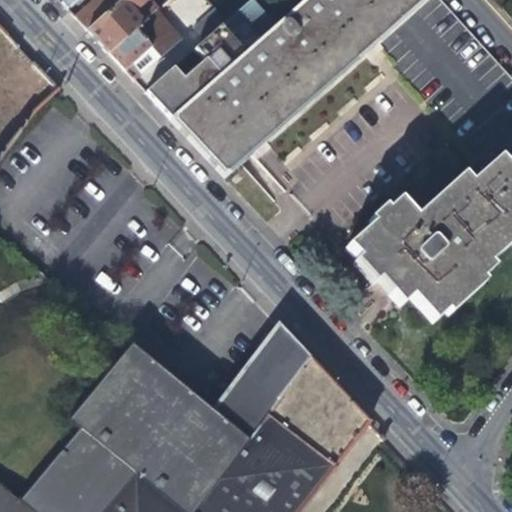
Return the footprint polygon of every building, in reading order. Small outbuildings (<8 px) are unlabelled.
[(87,36),(107,57),(145,23),(140,18),(136,21),(128,13),(132,9),(137,10),(146,1),(145,0),(122,0),(120,3),(116,0),(95,0),(73,20),(87,36)] [(433,0),(309,0),(277,29),(260,43),(243,58),(169,124),(225,183),(245,166),(263,150),(362,63),(433,0)] [(236,17),(260,43),(277,29),(252,2),(236,17)] [(191,33),(203,45),(219,31),(226,26),(214,13),(191,33)] [(150,51),(159,61),(179,43),(154,15),(145,23),(107,57),(116,67),(133,84),(140,78),(130,68),(150,51)] [(243,58),(219,31),(203,45),(145,97),(151,105),(163,117),(169,124),(243,58)] [(140,78),(159,61),(150,51),(130,68),(140,78)] [(511,184),(493,164),(466,189),(458,180),(411,223),(394,206),(344,254),(390,303),(399,312),(408,304),(431,329),(489,275),(485,270),(511,244),(511,184)] [(0,511),(298,511),(345,450),(366,421),(306,357),(295,372),(286,365),(277,378),(285,384),(244,439),(194,398),(131,346),(60,431),(71,440),(11,511),(0,501),(0,511)] [(0,370),(0,385),(35,411),(41,401),(0,370)] [(35,411),(0,385),(0,453),(3,456),(5,454),(16,463),(47,420),(35,411)]
